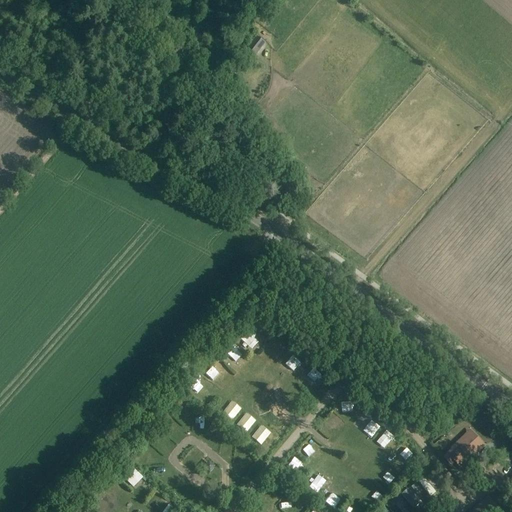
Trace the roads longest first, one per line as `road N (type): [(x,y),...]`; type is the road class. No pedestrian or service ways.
road 1 (unclassified): [(277,234),(35,511)]
road 2 (track): [(456,482),(425,441),(350,382),(339,383),(229,511)]
road 3 (tertiary): [(277,234),(0,73)]
road 4 (tertiary): [(511,407),(277,234)]
road 5 (track): [(170,16),(182,39),(188,89),(165,129)]
